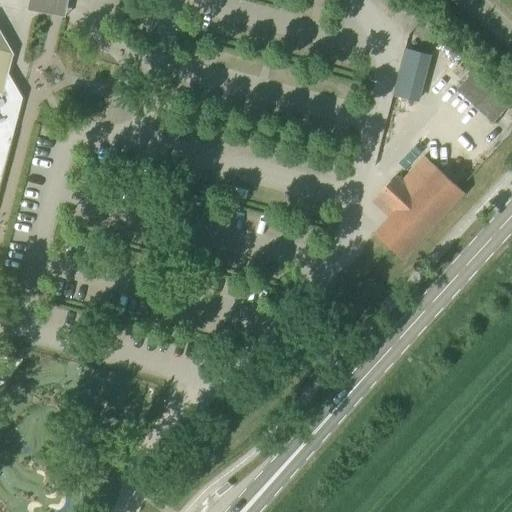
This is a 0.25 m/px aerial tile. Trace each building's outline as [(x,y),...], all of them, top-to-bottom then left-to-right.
[(0,0),(0,6),(22,11),(23,0),(0,0)] [(0,177),(16,116),(20,96),(7,72),(12,53),(0,33),(0,177)] [(416,100),(429,54),(405,47),(392,94),(416,100)] [(489,122),(508,102),(471,69),(453,89),(489,122)] [(461,189),(451,180),(440,171),(426,157),(403,182),(396,176),(378,196),(395,212),(376,233),(404,260),(465,193),(461,189)]
